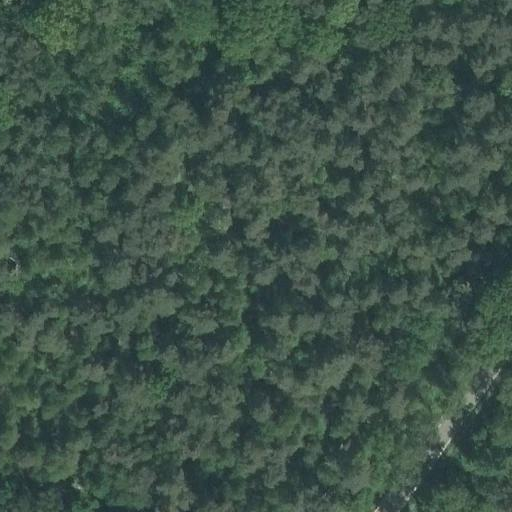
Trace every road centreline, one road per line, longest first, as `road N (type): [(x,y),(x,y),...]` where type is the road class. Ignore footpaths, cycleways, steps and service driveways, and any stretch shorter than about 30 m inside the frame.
road 1 (tertiary): [(386,511),(511,337)]
road 2 (track): [(0,479),(171,511)]
